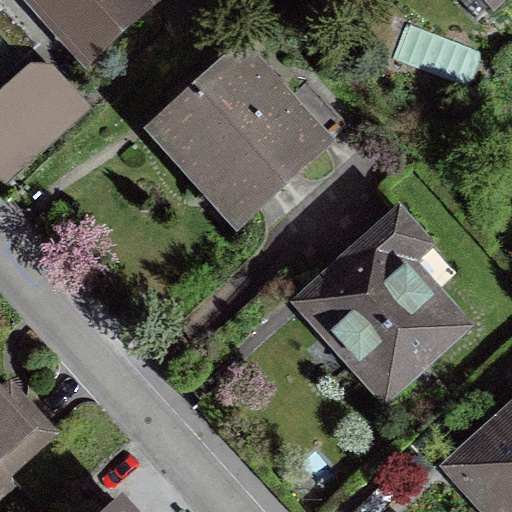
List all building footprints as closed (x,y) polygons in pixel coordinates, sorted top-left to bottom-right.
[(32,0),(85,58),(150,0),(32,0)] [(459,0),(475,18),(495,0),(459,0)] [(241,53),(156,130),(213,193),(224,183),(251,213),(347,126),(307,82),(285,102),(241,53)] [(30,63),(0,90),(0,177),(6,185),(92,108),(52,64),(30,63)] [(399,213),(300,301),(383,395),(461,326),(411,269),(432,250),(399,213)] [(0,471),(4,476),(53,435),(10,386),(0,394),(0,471)] [(511,410),(449,469),(488,511),(499,511),(510,502),(511,503),(511,410)]
